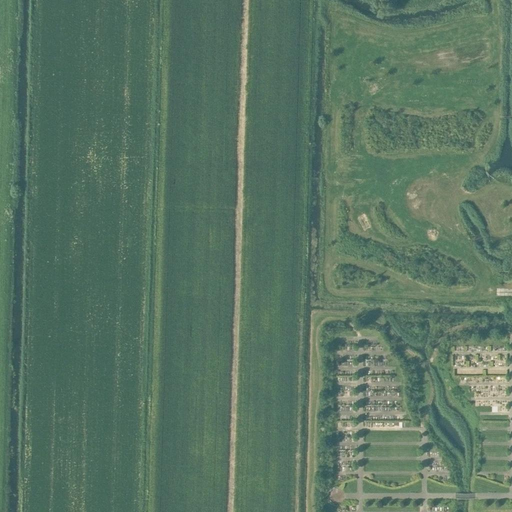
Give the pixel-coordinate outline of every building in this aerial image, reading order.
[(174,468),(174,487),(186,487),(186,486),(187,469),(174,468)] [(187,469),(186,486),(195,486),(195,469),(187,469)] [(195,469),(195,486),(203,486),(204,469),(195,469)] [(204,469),(203,486),(212,487),(212,469),(204,469)] [(212,469),(212,487),(220,487),(221,470),(212,469)] [(221,470),(220,487),(228,487),(229,470),(221,470)] [(228,487),(228,489),(241,489),(241,470),(229,470),(228,487)]
